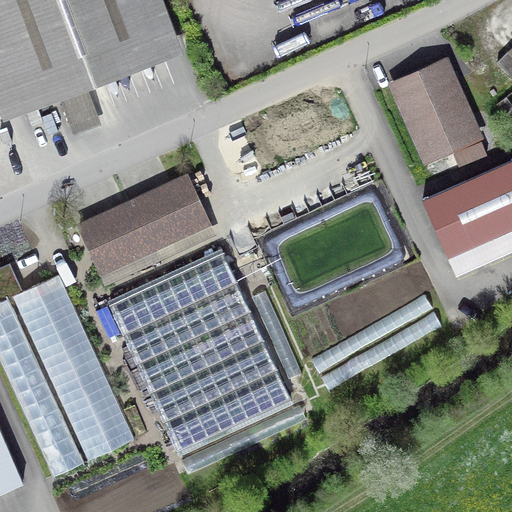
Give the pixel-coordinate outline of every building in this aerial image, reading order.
[(184,56),(163,0),(0,0),(0,99),(9,122),(184,56)] [(495,63),(511,79),(511,58),(506,52),(495,63)] [(476,138),(442,62),(392,85),(425,160),(476,138)] [(511,228),(511,164),(510,161),(421,201),(446,258),(511,228)] [(197,201),(186,177),(77,227),(98,273),(189,231),(180,210),(197,201)] [(289,400),(221,253),(107,305),(175,452),(289,400)] [(0,268),(0,300),(21,292),(8,264),(0,268)] [(21,292),(11,297),(86,461),(133,439),(57,275),(21,292)] [(0,435),(0,492),(21,484),(0,435)]
